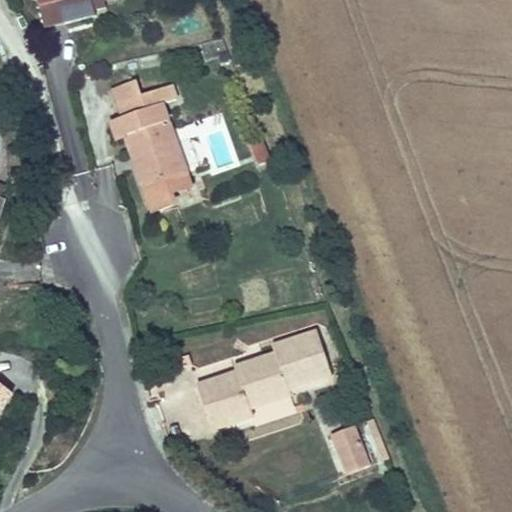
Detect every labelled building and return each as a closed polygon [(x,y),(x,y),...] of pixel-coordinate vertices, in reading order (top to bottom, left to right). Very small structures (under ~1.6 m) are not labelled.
[(94,14),(120,9),(118,0),(61,0),(69,32),(96,26),(94,14)] [(145,190),(187,177),(166,110),(179,106),(174,88),(147,96),(142,82),(116,89),(126,121),(112,125),(119,149),(130,146),(145,190)] [(273,346),(275,353),(317,340),(315,333),(273,346)] [(249,414),(289,401),(287,394),(330,380),(317,340),(275,353),(275,355),(277,359),(236,373),(238,377),(195,391),(210,436),(252,423),(249,414)] [(235,368),(236,373),(277,359),(275,355),(235,368)] [(194,386),(195,391),(238,377),(236,373),(194,386)] [(0,418),(17,398),(0,383),(0,418)] [(335,452),(358,445),(354,431),(331,438),(335,452)] [(344,478),(367,472),(358,445),(335,452),(344,478)]
